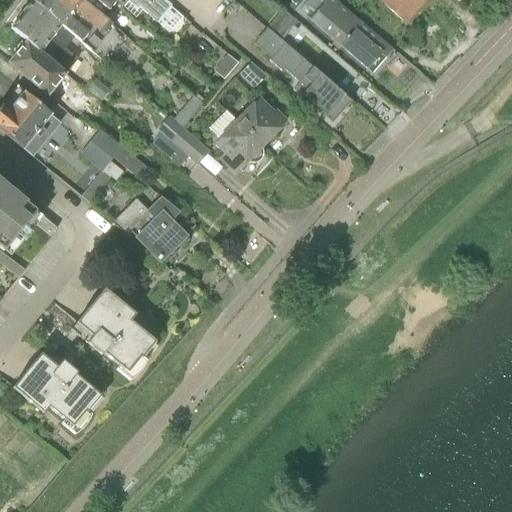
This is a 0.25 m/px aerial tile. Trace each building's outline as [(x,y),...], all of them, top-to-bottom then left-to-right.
[(125,38),(110,25),(94,11),(95,11),(81,0),(33,0),(33,1),(75,37),(74,38),(105,65),(123,43),(122,42),(125,38)] [(111,6),(112,7),(118,1),(116,0),(81,0),(95,11),(100,5),(107,11),(111,6)] [(163,0),(116,0),(118,1),(124,6),(128,1),(134,7),(134,8),(136,9),(138,8),(155,23),(170,6),(163,0)] [(385,60),(392,51),(332,0),(320,0),(320,1),(324,5),(309,21),(366,69),(378,54),(385,60)] [(429,0),(384,0),(381,4),(407,26),(429,0)] [(33,1),(32,2),(10,30),(22,39),(40,53),(50,39),(64,51),(74,38),(75,37),(33,1)] [(284,29),(295,27),(298,23),(283,10),(275,20),(284,29)] [(332,125),(349,105),(351,102),(269,31),(255,47),(273,63),(272,65),(284,76),(286,74),(299,85),(293,91),(303,100),(305,97),(325,115),(323,117),(332,125)] [(46,97),(65,74),(49,60),(40,53),(22,39),(12,52),(16,54),(8,65),(46,97)] [(224,81),(238,64),(228,56),(214,72),(224,81)] [(251,63),(239,76),(255,90),(266,77),(251,63)] [(0,130),(73,191),(81,181),(53,158),(56,154),(59,156),(66,148),(57,141),(67,129),(17,88),(0,108),(0,130)] [(180,127),(183,129),(203,105),(193,96),(172,121),(171,122),(178,129),(180,127)] [(261,148),(286,123),(274,112),(271,114),(257,101),(236,121),(235,123),(261,148)] [(223,163),(229,169),(233,165),(237,169),(236,170),(237,172),(247,162),(248,163),(249,164),(251,164),(254,164),(256,164),(258,163),(259,162),(260,161),(261,160),(261,159),(262,157),(262,156),(262,154),(262,153),(262,152),(261,150),(260,149),(261,148),(235,123),(236,121),(226,112),(210,129),(219,139),(214,144),(228,158),(223,163)] [(169,140),(178,129),(171,122),(172,121),(168,117),(157,129),(169,140)] [(180,127),(178,129),(169,140),(171,141),(171,142),(198,166),(210,152),(183,129),(180,127)] [(92,141),(110,157),(113,159),(122,148),(101,130),(92,141)] [(110,157),(92,141),(80,155),(90,164),(85,170),(94,177),(110,157)] [(117,182),(124,173),(111,162),(102,173),(110,180),(112,178),(117,182)] [(19,234),(23,229),(36,212),(0,182),(0,249),(3,252),(19,234)] [(136,200),(128,208),(114,222),(129,237),(132,234),(159,261),(161,259),(166,263),(188,241),(170,222),(179,213),(161,198),(147,211),(136,200)] [(50,238),(57,229),(42,218),(36,226),(50,238)] [(14,264),(5,256),(0,262),(0,264),(9,271),(14,264)] [(9,271),(18,279),(24,271),(14,264),(9,271)] [(135,316),(104,290),(93,304),(149,350),(155,343),(130,322),(135,316)] [(142,359),(149,350),(93,304),(82,317),(141,366),(145,361),(142,359)] [(82,317),(71,331),(102,356),(103,354),(131,378),(141,366),(82,317)] [(76,374),(46,348),(34,362),(91,408),(100,397),(75,376),(76,374)] [(87,413),(91,408),(34,362),(23,375),(82,424),(90,415),(87,413)] [(23,375),(12,389),(43,415),(48,408),(76,431),(82,424),(23,375)]
